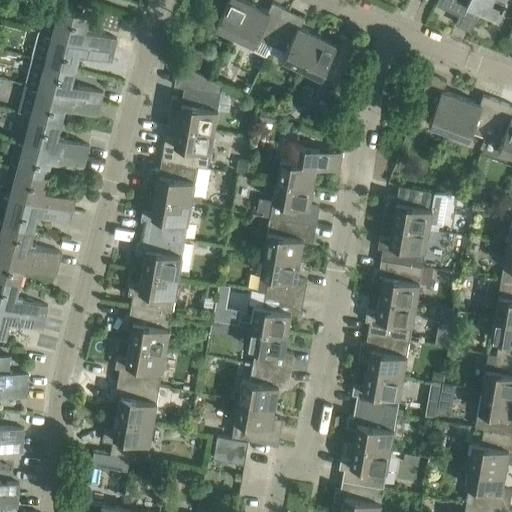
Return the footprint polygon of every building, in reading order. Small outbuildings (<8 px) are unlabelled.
[(235,35),(252,2),(247,0),(208,0),(205,9),(220,16),(215,25),(235,35)] [(437,0),(437,2),(460,13),(465,3),(492,17),(493,17),(495,17),(496,16),(497,15),(501,8),(503,9),(505,3),(503,2),(504,0),(437,0)] [(272,43),(289,8),(273,1),(268,10),(252,2),(235,35),(268,51),(272,43)] [(47,3),(40,30),(52,33),(114,49),(117,37),(92,31),(96,15),(47,3)] [(302,67),(318,34),(301,25),(305,16),(289,8),(272,43),(286,50),(283,58),(302,67)] [(111,61),(114,49),(52,33),(40,30),(39,29),(32,57),(75,68),(79,53),(111,61)] [(341,75),(357,41),(339,33),(335,42),(318,34),(302,67),(321,76),(325,67),(341,75)] [(71,82),(75,68),(32,57),(25,83),(30,84),(38,86),(38,87),(100,103),(103,91),(71,82)] [(214,129),(221,91),(222,82),(188,66),(186,73),(176,71),(174,84),(184,86),(182,96),(173,95),(170,106),(180,108),(178,123),(214,129)] [(449,131),(462,96),(443,89),(447,80),(429,73),(416,108),(432,114),(429,123),(449,131)] [(97,114),(100,103),(38,87),(38,86),(30,84),(25,88),(21,106),(23,111),(25,112),(61,121),(65,106),(97,114)] [(479,102),(462,96),(449,131),(469,138),(473,129),(488,134),(501,99),(483,93),(479,102)] [(511,103),(501,99),(488,134),(503,140),(499,149),(511,153),(511,103)] [(295,101),(287,107),(295,117),(303,110),(295,101)] [(57,136),(61,121),(25,112),(18,138),(87,156),(90,144),(57,136)] [(214,129),(178,123),(175,137),(165,135),(163,147),(173,148),(171,158),(162,156),(161,159),(210,168),(210,167),(208,167),(214,129)] [(87,156),(18,138),(15,138),(9,164),(18,166),(17,166),(47,174),(51,159),(83,168),(87,156)] [(326,167),(329,148),(293,142),(290,158),(280,156),(276,179),(313,185),(316,166),(326,167)] [(205,195),(210,168),(161,159),(160,168),(150,166),(148,177),(158,179),(155,195),(191,201),(191,200),(202,202),(203,195),(205,195)] [(44,189),(47,174),(17,166),(10,193),(73,209),(76,197),(44,189)] [(310,203),(313,185),(276,179),(273,200),(282,201),(280,216),(317,223),(320,205),(310,203)] [(470,183),(465,195),(478,198),(480,187),(470,183)] [(448,192),(435,190),(399,184),(397,195),(387,194),(385,205),(395,207),(393,221),(429,227),(430,221),(439,222),(442,223),(448,192)] [(69,221),(73,209),(10,193),(4,220),(33,228),(37,213),(69,221)] [(191,201),(155,195),(153,209),(143,207),(141,219),(151,221),(150,230),(144,229),(144,231),(150,232),(185,238),(191,201)] [(314,240),(317,223),(280,216),(279,217),(270,216),(263,252),(300,258),(303,239),(314,240)] [(30,242),(33,228),(4,220),(0,219),(0,248),(59,263),(62,251),(30,242)] [(429,227),(393,221),(390,237),(380,235),(378,246),(389,248),(387,257),(422,264),(429,227)] [(179,275),(185,238),(150,232),(148,242),(137,240),(135,251),(145,253),(142,268),(179,275)] [(511,241),(507,241),(504,262),(501,278),(511,279),(511,241)] [(56,275),(59,263),(0,248),(0,275),(20,281),(24,266),(56,275)] [(300,258),(263,252),(250,249),(249,257),(262,259),(260,272),(269,273),(267,289),(258,287),(258,289),(304,297),(307,279),(297,277),(300,258)] [(382,280),(380,294),(416,300),(422,264),(387,257),(381,256),(381,258),(387,260),(385,269),(374,267),(372,278),(382,280)] [(179,275),(142,268),(140,283),(130,281),(128,293),(139,294),(137,304),(131,303),(131,304),(172,311),(179,275)] [(16,296),(20,281),(0,275),(0,304),(45,316),(48,304),(16,296)] [(511,279),(501,278),(498,293),(494,314),(511,317),(511,279)] [(301,314),(304,297),(258,289),(255,303),(251,325),(288,331),(291,312),(301,314)] [(416,300),(380,294),(377,310),(367,308),(365,319),(376,321),(374,330),(410,337),(416,300)] [(42,328),(45,316),(0,304),(0,333),(6,335),(10,320),(42,328)] [(166,348),(172,311),(131,304),(131,305),(137,306),(135,315),(124,313),(122,325),(132,326),(130,341),(166,348)] [(442,305),(439,318),(453,321),(456,307),(442,305)] [(511,317),(494,314),(491,335),(500,337),(498,352),(511,354),(511,317)] [(240,323),(239,331),(250,333),(251,325),(240,323)] [(285,350),(288,331),(251,325),(250,333),(247,346),(257,347),(254,363),(291,370),(294,352),(285,350)] [(410,337),(374,330),(368,329),(368,332),(374,333),(372,342),(361,340),(359,351),(369,353),(367,367),(403,374),(410,337)] [(166,348),(130,341),(127,356),(117,355),(115,366),(126,368),(124,377),(119,376),(118,377),(160,385),(166,348)] [(511,354),(498,352),(495,367),(485,366),(481,388),(511,393),(511,354)] [(10,355),(0,353),(0,381),(27,384),(28,372),(9,370),(10,355)] [(288,387),(291,370),(254,363),(252,377),(241,376),(238,398),(275,404),(278,385),(288,387)] [(403,374),(367,367),(364,383),(354,382),(352,393),(363,394),(362,404),(356,403),(397,411),(403,374)] [(153,421),(160,385),(118,377),(118,378),(124,379),(122,389),(112,387),(110,398),(120,400),(117,414),(153,421)] [(0,394),(26,396),(27,384),(0,381),(0,394)] [(432,383),(430,393),(440,394),(442,384),(432,383)] [(511,393),(481,388),(478,408),(479,408),(476,426),(484,427),(511,431),(511,393)] [(273,416),(275,404),(238,398),(234,418),(244,420),(241,437),(249,438),(249,439),(278,444),(283,417),(273,416)] [(390,448),(397,411),(356,403),(355,405),(361,406),(360,416),(349,414),(346,426),(356,427),(354,441),(390,448)] [(153,421),(117,414),(114,429),(104,428),(102,439),(112,441),(110,452),(147,458),(153,421)] [(0,425),(0,437),(23,439),(24,427),(0,425)] [(511,450),(511,431),(484,427),(482,442),(472,440),(470,455),(464,454),(463,460),(506,468),(509,450),(511,450)] [(245,462),(249,439),(249,438),(241,437),(218,433),(213,457),(245,462)] [(23,439),(0,437),(0,449),(22,451),(23,439)] [(390,448),(354,441),(351,457),(341,455),(339,467),(350,469),(348,478),(342,477),(384,484),(390,448)] [(95,451),(93,464),(104,466),(106,453),(95,451)] [(511,489),(502,488),(506,468),(463,460),(462,470),(467,471),(465,482),(475,484),(472,499),(509,506),(511,490),(511,489)] [(379,511),(384,484),(342,477),(342,479),(348,480),(346,489),(336,488),(334,499),(343,501),(341,511),(379,511)] [(0,480),(0,491),(18,493),(19,482),(0,480)] [(0,505),(17,507),(18,493),(0,491),(0,505)] [(122,511),(123,506),(85,499),(82,511),(122,511)] [(508,511),(509,506),(472,499),(472,502),(467,501),(464,511),(508,511)]
